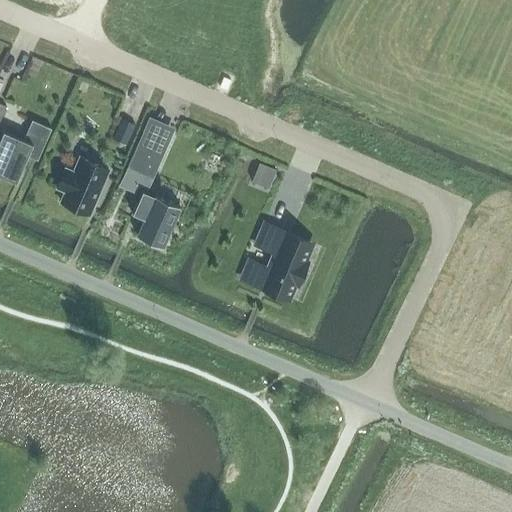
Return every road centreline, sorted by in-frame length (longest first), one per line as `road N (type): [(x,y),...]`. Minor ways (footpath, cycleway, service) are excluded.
road 1 (residential): [(364,403),(458,206),(75,43)]
road 2 (unclassified): [(364,403),(0,244)]
road 3 (unclassified): [(511,466),(364,403)]
road 4 (track): [(364,403),(310,511)]
